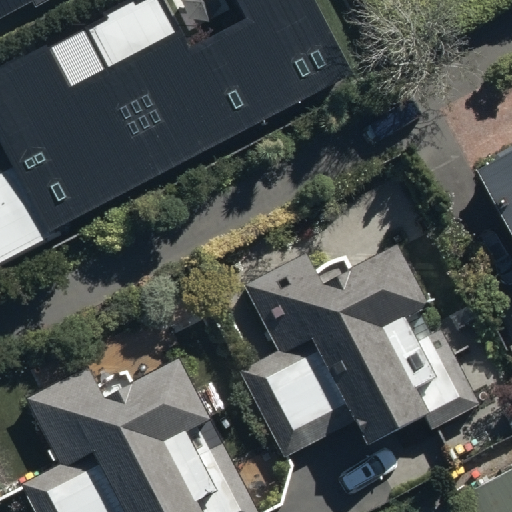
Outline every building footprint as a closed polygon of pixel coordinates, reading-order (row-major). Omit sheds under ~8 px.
[(0,141),(12,165),(0,171),(0,256),(350,75),(310,0),(234,0),(244,18),(188,47),(163,0),(135,0),(0,70),(0,141)] [(0,0),(0,17),(34,0),(0,0)] [(511,146),(473,167),(511,240),(511,304),(509,306),(511,311),(511,146)] [(304,249),(241,282),(276,350),(239,368),(284,456),(351,421),(364,446),(421,417),(428,431),(478,406),(437,326),(414,339),(403,317),(426,305),(394,243),(320,280),(304,249)] [(127,369),(98,383),(90,366),(24,398),(61,465),(23,485),(37,511),(253,511),(179,359),(170,363),(161,345),(125,363),(127,369)] [(511,511),(511,464),(453,496),(461,511),(511,511)]
